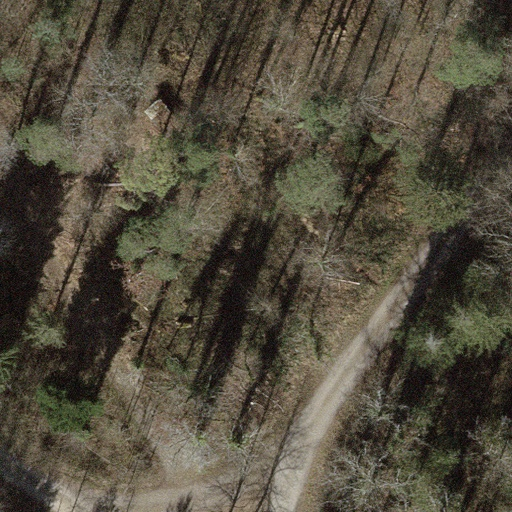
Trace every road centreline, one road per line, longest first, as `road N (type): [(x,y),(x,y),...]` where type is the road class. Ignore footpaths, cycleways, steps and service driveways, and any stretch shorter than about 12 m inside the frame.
road 1 (track): [(0,143),(190,505),(277,486)]
road 2 (track): [(511,161),(277,486),(283,511)]
road 3 (track): [(190,505),(115,506),(13,468)]
